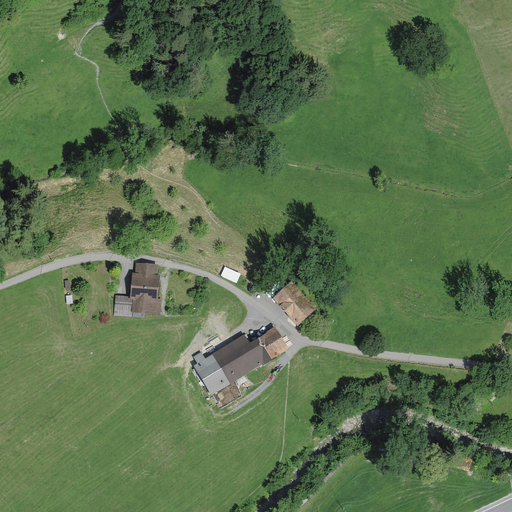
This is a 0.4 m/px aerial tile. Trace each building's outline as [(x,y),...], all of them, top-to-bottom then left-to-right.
[(162,264),(134,261),(130,298),(116,296),(114,315),(131,317),(132,313),(161,316),(163,300),(158,299),(162,264)] [(227,263),(223,272),(238,279),(242,271),(227,263)] [(316,310),(290,282),(271,299),(297,327),(316,310)] [(288,354),(275,332),(250,348),(263,369),(288,354)] [(244,338),(192,370),(211,400),(263,369),(250,348),(244,338)]
